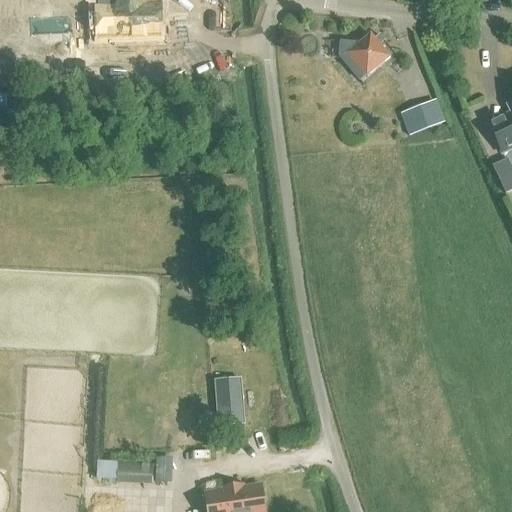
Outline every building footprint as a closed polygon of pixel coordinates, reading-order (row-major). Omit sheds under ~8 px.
[(110,33),(114,35),(114,41),(129,41),(131,45),(144,44),(146,40),(160,40),(160,31),(163,29),(165,26),(165,22),(163,18),(159,16),(159,8),(142,8),(141,0),(143,0),(142,0),(116,0),(117,9),(113,9),(113,16),(110,18),(108,21),(108,30),(110,33)] [(370,37),(358,46),(341,45),(339,61),(341,61),(361,85),(389,61),(370,37)] [(489,127),(502,156),(511,151),(511,93),(510,95),(511,98),(511,106),(508,108),(511,116),(489,127)] [(427,131),(420,110),(408,115),(401,117),(405,127),(409,138),(427,131)] [(511,193),(511,172),(507,162),(493,169),(505,196),(511,193)] [(240,381),(214,383),(217,419),(217,421),(217,429),(243,427),(242,417),(240,381)] [(98,482),(154,484),(154,464),(99,462),(98,482)] [(213,511),(262,511),(259,489),(212,496),(213,511)]
